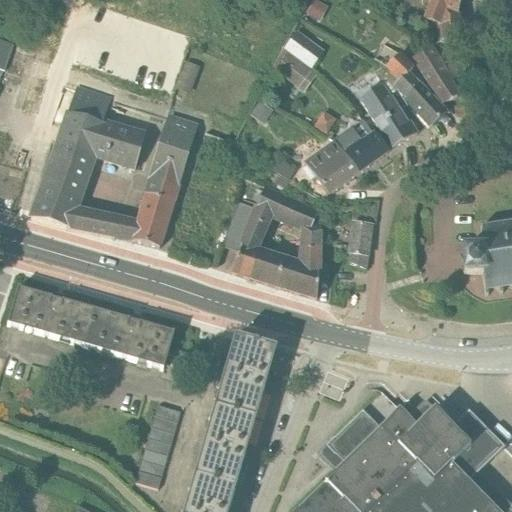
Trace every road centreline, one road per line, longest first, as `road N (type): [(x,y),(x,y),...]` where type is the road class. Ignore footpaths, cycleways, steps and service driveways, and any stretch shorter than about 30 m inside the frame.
road 1 (tertiary): [(329,333),(9,242)]
road 2 (residential): [(366,343),(387,205),(409,181),(460,157)]
road 3 (residential): [(329,333),(259,511)]
road 4 (tertiary): [(511,358),(453,359),(366,343)]
